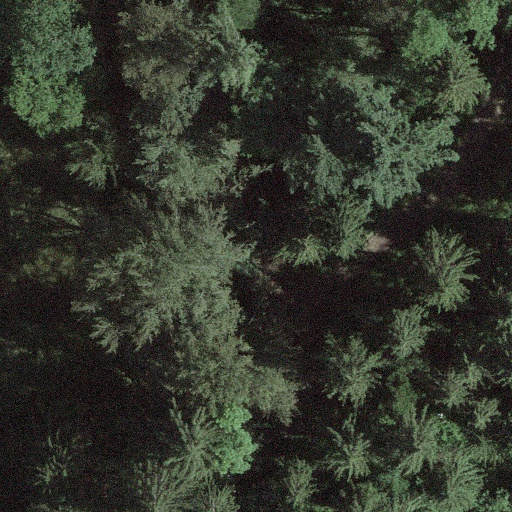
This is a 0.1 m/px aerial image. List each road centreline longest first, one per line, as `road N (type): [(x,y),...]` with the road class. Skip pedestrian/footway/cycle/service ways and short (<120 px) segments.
road 1 (track): [(280,331),(369,270),(499,98),(511,64)]
road 2 (track): [(190,0),(211,99),(274,248),(280,331)]
road 3 (track): [(280,331),(228,424),(126,511)]
